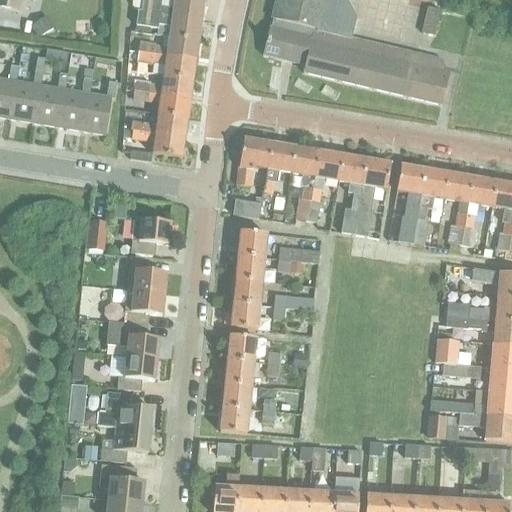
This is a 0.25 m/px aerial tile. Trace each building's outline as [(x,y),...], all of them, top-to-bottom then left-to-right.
[(0,0),(0,10),(20,15),(23,0),(0,0)] [(143,0),(142,15),(200,23),(203,3),(181,0),(143,0)] [(441,108),(450,72),(441,70),(443,62),(367,44),(365,51),(359,50),(360,44),(350,42),(349,47),(342,46),(344,39),(317,33),(324,0),(276,0),(271,21),(273,21),(271,30),(269,30),(263,57),(305,68),(303,75),(441,108)] [(422,35),(435,38),(441,12),(428,10),(422,35)] [(200,23),(142,15),(139,14),(137,27),(157,29),(156,37),(163,38),(198,43),(200,23)] [(8,25),(27,28),(28,19),(9,16),(8,25)] [(139,45),(138,55),(195,63),(198,43),(163,38),(162,48),(139,45)] [(164,66),(162,78),(192,82),(195,63),(138,55),(138,65),(152,67),(153,64),(164,66)] [(5,121),(31,125),(37,88),(41,88),(43,72),(45,60),(37,59),(35,71),(32,87),(15,84),(12,84),(5,121)] [(0,120),(5,121),(12,84),(15,84),(18,68),(10,67),(7,83),(0,81),(0,120)] [(31,125),(55,129),(62,92),(65,92),(67,77),(60,75),(57,91),(41,88),(37,88),(31,125)] [(135,81),(133,93),(189,101),(192,82),(162,78),(160,87),(149,86),(150,83),(135,81)] [(55,129),(80,133),(86,96),(89,96),(92,80),(84,79),(81,95),(65,92),(62,92),(55,129)] [(86,96),(80,133),(104,137),(111,100),(113,100),(116,84),(109,83),(106,99),(89,96),(86,96)] [(159,105),(157,116),(187,120),(189,101),(133,93),(132,101),(159,105)] [(132,132),(134,133),(184,140),(187,120),(157,116),(155,126),(133,123),(132,132)] [(184,140),(134,133),(132,142),(152,145),(151,155),(131,153),(130,161),(150,164),(151,155),(181,159),(184,140)] [(253,169),(266,171),(271,146),(244,141),(238,170),(236,191),(250,192),(253,172),(253,169)] [(279,173),(291,175),(295,150),(271,146),(266,171),(262,196),(271,198),(273,185),(277,182),(279,173)] [(295,221),(306,224),(310,204),(318,154),(295,150),(291,175),(302,177),(301,186),(303,190),(301,201),(298,200),(295,221)] [(323,181),(338,184),(343,158),(318,154),(310,204),(306,224),(315,225),(323,181)] [(340,236),(352,238),(366,162),(343,158),(338,184),(349,186),(347,196),(353,197),(350,213),(344,212),(340,236)] [(366,162),(352,238),(366,240),(370,218),(374,190),(386,192),(390,166),(366,162)] [(397,244),(412,247),(425,172),(400,167),(396,194),(406,195),(402,220),(401,220),(397,244)] [(434,200),(444,202),(449,176),(425,172),(412,247),(423,249),(428,223),(426,223),(428,210),(432,211),(434,200)] [(449,247),(461,249),(473,180),(449,176),(444,202),(459,205),(455,230),(452,230),(449,247)] [(477,208),(492,210),(496,184),(473,180),(461,249),(473,251),(476,235),(473,234),(477,208)] [(496,252),(508,254),(511,233),(511,186),(496,184),(492,210),(506,212),(502,236),(499,236),(496,252)] [(233,217),(258,222),(261,208),(235,204),(233,217)] [(134,222),(132,241),(130,256),(155,258),(156,246),(168,247),(170,226),(148,223),(148,221),(134,219),(134,222)] [(87,251),(104,253),(107,224),(90,222),(87,251)] [(240,233),(237,257),(264,260),(266,236),(240,233)] [(279,249),(278,261),(310,265),(310,264),(318,265),(319,253),(279,249)] [(237,257),(235,281),(261,284),(264,260),(237,257)] [(130,260),(127,293),(163,297),(165,275),(153,274),(154,262),(130,260)] [(310,265),(278,261),(277,274),(309,277),(310,265)] [(497,288),(496,299),(511,300),(511,276),(498,275),(473,271),(471,281),(470,285),(497,288)] [(235,281),(232,305),(258,308),(261,284),(235,281)] [(127,293),(123,326),(147,328),(149,317),(161,318),(163,297),(127,293)] [(274,297),(273,309),(284,310),(312,313),(313,301),(274,297)] [(448,306),(447,318),(511,324),(511,300),(496,299),(495,311),(487,310),(484,312),(468,311),(469,308),(448,306)] [(258,308),(232,305),(230,329),(256,331),(258,308)] [(284,310),(273,309),(272,321),(283,322),(284,310)] [(492,335),(491,346),(511,348),(511,324),(447,318),(446,329),(467,331),(467,330),(480,331),(480,333),(492,335)] [(127,349),(126,359),(156,362),(159,341),(146,340),(147,328),(123,326),(108,324),(106,347),(127,349)] [(228,337),(226,361),(253,364),(255,340),(228,337)] [(458,367),(460,344),(437,341),(434,365),(443,366),(458,367)] [(511,348),(491,346),(489,370),(511,372),(511,348)] [(475,364),(474,350),(462,351),(462,364),(475,364)] [(268,353),(267,366),(280,367),(281,354),(268,353)] [(156,362),(126,359),(124,380),(118,379),(117,392),(141,394),(142,382),(154,384),(156,362)] [(226,361),(223,385),(251,388),(253,364),(226,361)] [(280,367),(267,366),(266,378),(279,379),(280,367)] [(458,367),(443,366),(442,378),(463,380),(464,378),(477,380),(478,369),(458,367)] [(511,372),(489,370),(487,394),(511,396),(511,372)] [(74,422),(88,422),(88,383),(74,383),(74,422)] [(223,385),(221,409),(248,412),(251,388),(223,385)] [(438,414),(459,416),(511,420),(511,396),(487,394),(475,393),(474,407),(439,404),(438,414)] [(99,428),(116,430),(149,433),(152,411),(131,409),(133,397),(107,395),(105,415),(101,415),(99,428)] [(264,401),(262,413),(275,415),(276,402),(264,401)] [(248,412),(221,409),(219,434),(246,436),(248,412)] [(275,415),(262,413),(261,425),(274,426),(275,415)] [(511,420),(459,416),(458,428),(484,430),(483,442),(511,444),(511,420)] [(445,423),(429,421),(427,441),(443,443),(445,423)] [(149,433),(116,430),(114,443),(102,442),(100,463),(126,465),(127,453),(147,456),(149,433)] [(88,441),(85,456),(98,458),(101,444),(88,441)] [(369,445),(368,458),(381,458),(382,446),(369,445)] [(215,459),(229,460),(229,447),(216,446),(215,459)] [(251,461),(264,462),(265,448),(252,447),(251,461)] [(403,460),(417,461),(417,448),(404,447),(403,460)] [(265,448),(264,462),(276,463),(277,449),(265,448)] [(417,448),(417,461),(429,461),(429,449),(417,448)] [(299,464),(311,465),(312,451),(299,450),(299,464)] [(451,463),(464,463),(464,451),(452,450),(451,463)] [(312,451),(311,465),(310,473),(323,474),(325,451),(312,451)] [(464,451),(464,463),(476,464),(477,452),(464,451)] [(511,460),(511,453),(500,453),(488,452),(486,487),(498,488),(499,466),(511,466),(511,460)] [(347,453),(347,467),(360,468),(360,453),(347,453)] [(108,491),(107,503),(142,507),(144,484),(136,483),(137,471),(101,467),(98,490),(108,491)] [(214,490),(212,511),(236,511),(238,491),(239,478),(226,477),(225,490),(214,490)] [(238,491),(236,511),(260,511),(262,492),(238,491)] [(262,492),(260,511),(284,511),(286,494),(262,492)] [(461,511),(485,511),(486,505),(485,505),(486,494),(462,493),(462,503),(461,511)] [(286,494),(284,511),(308,511),(309,495),(286,494)] [(486,505),(485,511),(509,511),(510,506),(496,506),(496,495),(486,494),(485,505),(486,505)] [(309,495),(308,511),(332,511),(333,497),(309,495)] [(333,497),(332,511),(357,511),(358,498),(333,497)] [(59,511),(77,511),(78,499),(61,498),(59,511)] [(364,511),(390,511),(391,499),(366,498),(364,511)] [(390,511),(413,511),(414,501),(391,499),(390,511)] [(413,511),(437,511),(438,502),(414,501),(413,511)] [(437,511),(461,511),(462,503),(438,502),(437,511)] [(141,511),(142,507),(107,503),(106,511),(141,511)]
